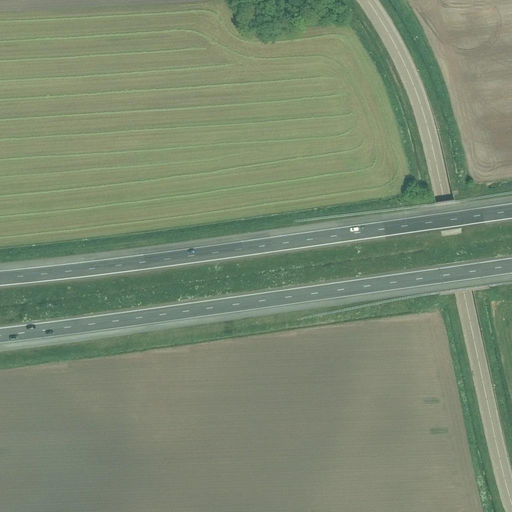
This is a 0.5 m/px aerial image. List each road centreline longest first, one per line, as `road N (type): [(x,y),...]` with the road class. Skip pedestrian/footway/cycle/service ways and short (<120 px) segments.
road 1 (tertiary): [(511,499),(425,123),(403,62),(366,0)]
road 2 (motorway): [(0,335),(511,265)]
road 3 (motorway): [(511,211),(0,277)]
